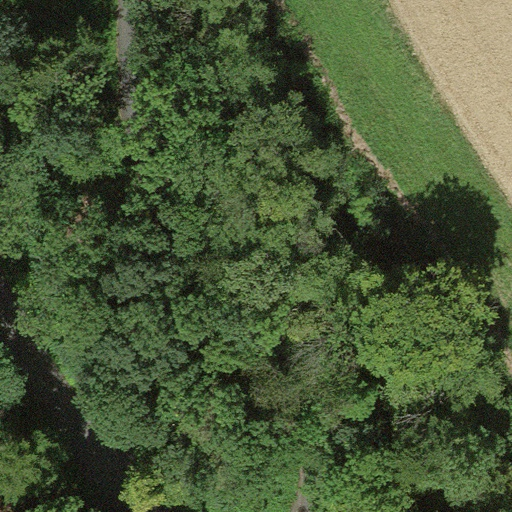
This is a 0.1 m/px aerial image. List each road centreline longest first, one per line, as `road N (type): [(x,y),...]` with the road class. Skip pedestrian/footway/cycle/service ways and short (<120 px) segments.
road 1 (track): [(176,511),(234,493),(280,424),(276,326),(183,229),(125,87),(128,0)]
road 2 (track): [(0,199),(65,374),(151,511)]
